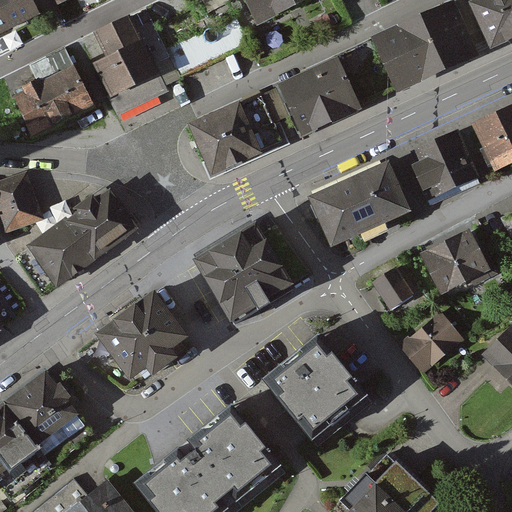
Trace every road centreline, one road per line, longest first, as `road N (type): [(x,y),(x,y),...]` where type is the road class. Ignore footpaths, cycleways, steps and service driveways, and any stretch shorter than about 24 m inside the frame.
road 1 (residential): [(423,0),(193,111),(142,147)]
road 2 (secondary): [(511,69),(266,182)]
road 3 (residential): [(490,487),(335,283)]
road 4 (residential): [(42,334),(129,415),(212,364)]
road 5 (residential): [(335,283),(511,186)]
road 6 (secondary): [(192,223),(42,334)]
road 7 (unclassified): [(305,492),(307,474),(212,364)]
road 8 (residential): [(0,69),(140,0)]
road 9 (residential): [(212,364),(335,283)]
road 10 (residential): [(0,155),(108,162),(142,147)]
road 11 (residential): [(335,283),(266,182)]
